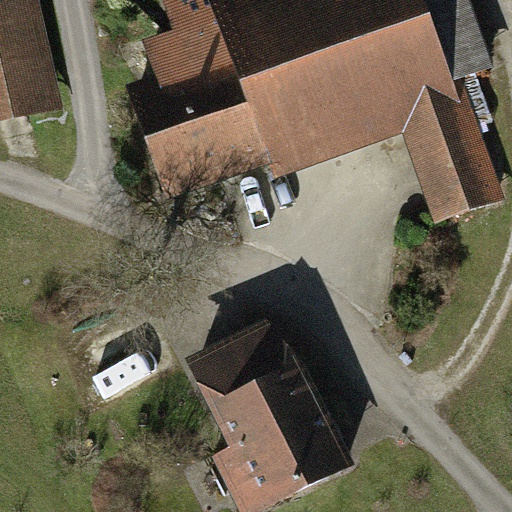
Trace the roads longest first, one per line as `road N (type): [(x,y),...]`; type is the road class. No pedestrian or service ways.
road 1 (residential): [(223,267),(370,378),(485,511)]
road 2 (track): [(0,179),(87,204),(223,267)]
road 3 (track): [(50,0),(87,204)]
